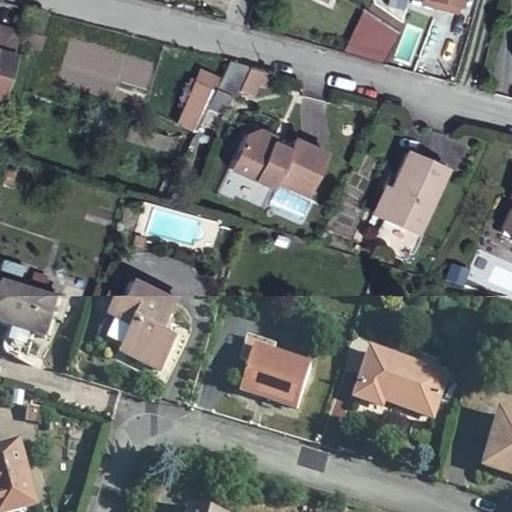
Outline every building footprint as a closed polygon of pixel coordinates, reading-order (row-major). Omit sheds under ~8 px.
[(420,0),(421,0),(455,9),(456,0),(420,0)] [(398,31),(360,6),(340,51),(381,62),(398,31)] [(35,39),(43,12),(25,8),(21,29),(25,30),(24,35),(35,39)] [(0,91),(19,33),(0,27),(0,91)] [(21,45),(38,50),(41,40),(35,39),(24,35),(21,45)] [(262,87),(268,73),(228,62),(219,79),(206,107),(220,113),(233,89),(252,94),(257,85),(262,87)] [(194,130),(206,107),(219,79),(200,71),(177,124),(194,130)] [(255,129),(241,134),(226,168),(270,187),(273,181),(305,196),(324,154),(290,139),(288,144),(285,150),(269,143),(271,137),(255,129)] [(288,144),(271,137),(269,143),(285,150),(288,144)] [(405,152),(388,189),(394,193),(383,218),(416,232),(443,169),(405,152)] [(394,193),(388,189),(383,187),(371,213),(383,218),(394,193)] [(508,210),(499,228),(511,233),(511,234),(509,240),(511,240),(511,192),(509,198),(511,199),(511,211),(508,210)] [(511,234),(511,233),(499,228),(497,234),(509,240),(511,234)] [(178,304),(130,279),(121,297),(111,317),(135,329),(123,353),(160,371),(175,341),(163,335),(178,304)] [(50,321),(57,298),(0,280),(0,324),(45,339),(50,321)] [(111,317),(121,297),(109,290),(99,311),(111,317)] [(68,302),(57,298),(50,321),(60,325),(68,302)] [(310,368),(254,350),(242,391),(297,409),(310,368)] [(446,378),(374,352),(357,398),(380,407),(383,401),(431,418),(446,378)] [(42,413),(27,409),(25,420),(40,423),(42,413)] [(508,466),(511,466),(511,418),(502,415),(486,469),(506,475),(508,466)] [(0,449),(0,511),(7,511),(36,505),(18,444),(0,449)]
